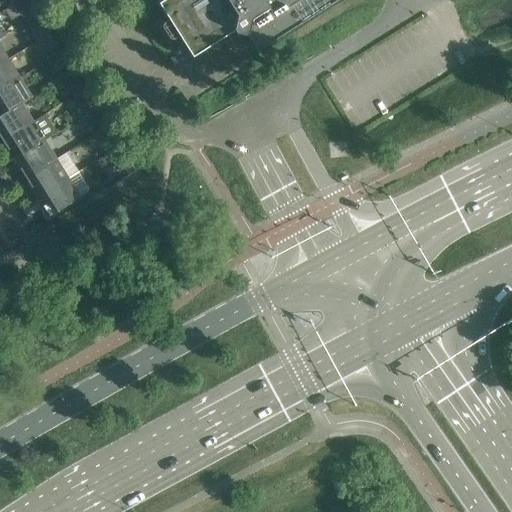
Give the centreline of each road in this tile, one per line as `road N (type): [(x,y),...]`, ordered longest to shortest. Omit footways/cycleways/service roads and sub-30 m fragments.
road 1 (secondary): [(318,267),(0,445)]
road 2 (secondary): [(63,511),(366,345)]
road 3 (unclassified): [(238,115),(209,133),(181,133),(94,0)]
road 4 (secondary): [(366,345),(480,511)]
road 5 (secondary): [(502,448),(475,339),(487,296),(507,269)]
road 6 (unclassified): [(363,242),(276,92)]
road 7 (unclassified): [(238,115),(318,267)]
road 8 (secondary): [(511,172),(363,242)]
road 9 (unclassified): [(415,7),(276,92)]
road 10 (secondary): [(502,448),(411,320)]
